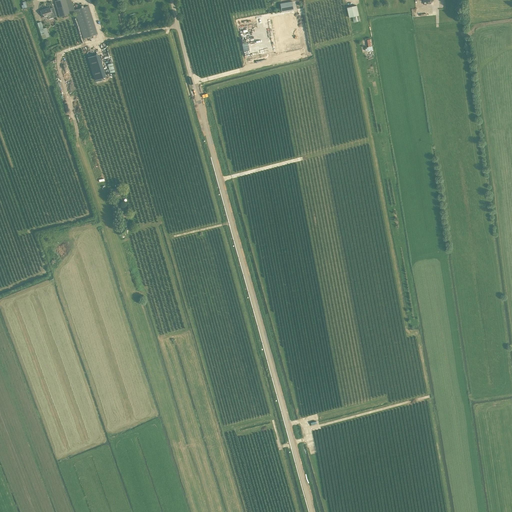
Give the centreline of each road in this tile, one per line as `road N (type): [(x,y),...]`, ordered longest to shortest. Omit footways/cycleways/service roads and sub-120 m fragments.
road 1 (unclassified): [(312,511),(171,0)]
road 2 (track): [(219,179),(381,138)]
